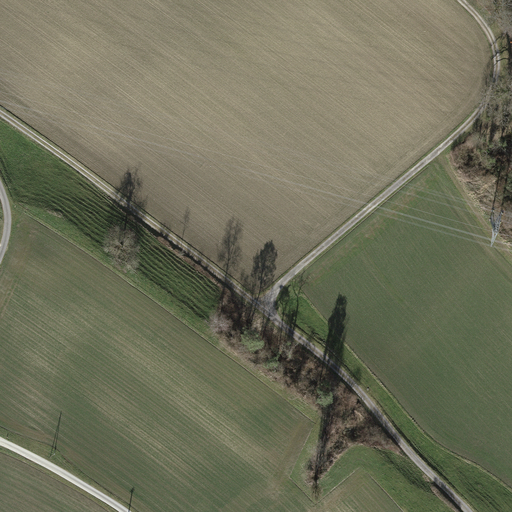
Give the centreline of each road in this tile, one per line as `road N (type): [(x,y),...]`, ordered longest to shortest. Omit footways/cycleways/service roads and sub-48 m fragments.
road 1 (track): [(459,0),(491,35),(499,58),(487,101),(259,303)]
road 2 (track): [(259,303),(122,195),(0,115)]
road 3 (track): [(259,303),(362,394),(471,511)]
road 4 (unclassified): [(125,511),(0,441)]
road 5 (track): [(438,150),(511,255)]
